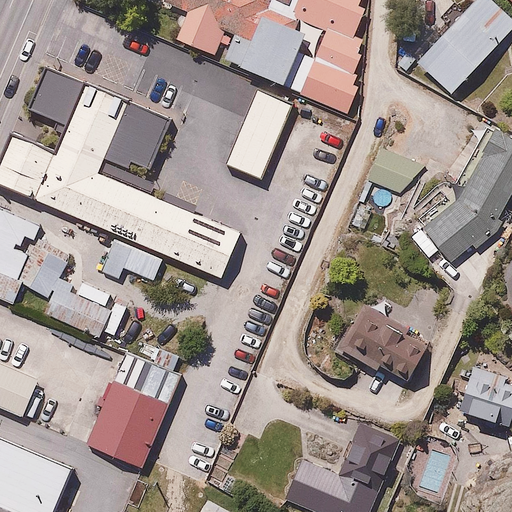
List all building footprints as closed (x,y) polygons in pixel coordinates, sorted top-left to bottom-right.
[(159,0),(174,6),(164,32),(202,48),(213,23),(234,32),(247,0),(159,0)] [(349,0),(277,0),(273,12),(311,28),(298,61),(328,74),(347,37),(349,0)] [(511,30),(511,15),(497,0),(492,5),(486,0),(476,0),(419,56),(452,89),(511,30)] [(294,30),(246,10),(235,34),(221,28),(210,55),(273,81),(294,30)] [(61,155),(19,136),(0,177),(0,181),(226,281),(246,236),(104,174),(137,99),(94,80),(61,155)] [(277,104),(239,88),(208,160),(245,176),(277,104)] [(462,193),(425,222),(452,259),(472,243),(476,247),(495,234),(504,216),(499,214),(511,190),(511,130),(498,123),(462,193)] [(370,178),(400,190),(418,170),(425,169),(425,158),(412,158),(383,146),(370,178)] [(44,227),(0,207),(0,293),(12,298),(44,227)] [(72,260),(40,246),(23,285),(54,299),(72,260)] [(118,311),(62,286),(49,314),(105,338),(118,311)] [(350,334),(371,347),(365,357),(381,367),(387,356),(410,370),(431,335),(370,300),(350,334)] [(475,389),(469,407),(497,418),(504,400),(511,402),(511,360),(483,349),(468,386),(475,389)] [(185,375),(133,352),(121,379),(173,402),(185,375)] [(0,409),(30,423),(48,382),(0,360),(0,409)] [(170,404),(125,384),(97,448),(142,468),(170,404)] [(61,511),(80,467),(0,436),(0,500),(29,511),(61,511)] [(280,495),(322,511),(367,511),(380,482),(298,449),(280,495)]
